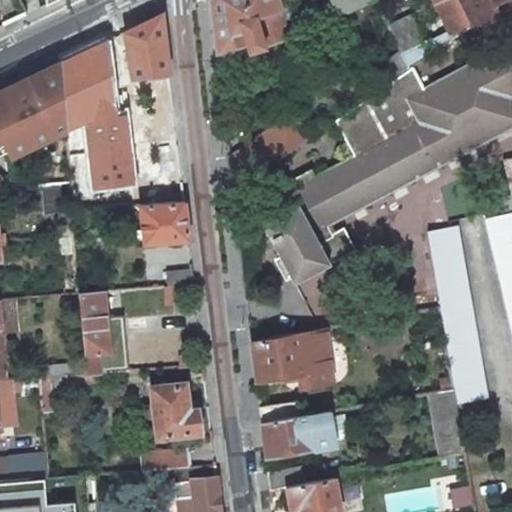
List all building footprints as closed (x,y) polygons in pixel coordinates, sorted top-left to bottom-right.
[(0,0),(0,11),(6,24),(27,14),(19,0),(0,0)] [(281,10),(278,0),(209,0),(217,60),(269,45),(289,39),(280,10),(281,10)] [(331,0),(339,14),(370,0),(331,0)] [(431,28),(439,46),(452,37),(470,24),(459,0),(434,0),(445,22),(431,28)] [(459,0),(470,24),(501,20),(494,5),(504,0),(459,0)] [(405,13),(387,22),(404,57),(409,67),(411,66),(425,55),(405,13)] [(132,78),(169,73),(162,15),(161,14),(123,32),(132,78)] [(327,224),(511,125),(511,102),(509,96),(511,94),(511,42),(423,89),(411,66),(409,67),(375,90),(334,119),(353,157),(316,177),(311,168),(279,185),(291,209),(279,215),(262,224),(277,253),(293,282),(329,263),(355,249),(343,227),(331,233),(327,224)] [(80,99),(77,54),(61,62),(64,100),(80,99)] [(404,57),(371,80),(375,90),(409,67),(404,57)] [(0,155),(57,128),(57,125),(66,124),(64,100),(61,62),(28,78),(40,104),(34,107),(32,103),(22,108),(24,112),(17,115),(17,117),(4,89),(0,90),(0,155)] [(290,114),(229,157),(233,190),(307,139),(290,114)] [(511,158),(503,160),(507,175),(511,174),(511,158)] [(150,187),(151,204),(184,201),(182,184),(150,187)] [(291,209),(279,185),(267,192),(279,215),(291,209)] [(89,195),(71,197),(72,209),(90,208),(89,195)] [(142,243),(189,240),(184,201),(151,204),(139,205),(140,221),(141,230),(136,230),(136,240),(141,239),(142,243)] [(107,223),(140,221),(139,205),(106,207),(107,223)] [(511,327),(511,212),(486,219),(511,327)] [(457,226),(426,232),(439,306),(454,390),(456,403),(487,397),(457,226)] [(168,271),(170,285),(185,284),(194,283),(192,270),(168,271)] [(108,351),(103,291),(78,293),(85,353),(86,362),(87,374),(95,373),(98,373),(97,352),(108,351)] [(256,379),(291,374),(292,380),(300,379),(301,387),(329,383),(331,380),(329,365),(322,328),(305,331),(251,341),(256,379)] [(98,373),(127,371),(126,350),(108,351),(97,352),(98,373)] [(42,365),(43,377),(50,376),(65,375),(87,374),(86,362),(42,365)] [(95,381),(95,373),(87,374),(65,375),(66,383),(95,381)] [(51,392),(50,376),(43,377),(40,377),(40,384),(41,390),(41,392),(51,392)] [(12,379),(12,386),(40,384),(40,377),(39,377),(12,379)] [(0,379),(0,423),(16,422),(13,392),(12,386),(12,379),(7,379),(0,379)] [(151,387),(157,437),(199,432),(197,409),(188,410),(184,383),(151,387)] [(428,394),(439,457),(465,452),(456,403),(454,390),(428,394)] [(296,401),(259,406),(261,423),(298,416),(296,401)] [(333,441),(328,411),(308,415),(298,416),(261,423),(265,454),(311,445),(333,441)] [(188,448),(140,452),(141,470),(172,468),(189,467),(188,448)] [(7,457),(0,457),(0,480),(46,477),(48,477),(46,453),(7,456),(7,457)] [(299,467),(267,472),(269,490),(286,487),(302,483),(299,467)] [(46,477),(0,480),(0,511),(76,511),(76,503),(48,505),(46,477)] [(341,511),(334,478),(302,483),(286,487),(290,510),(298,509),(298,511),(341,511)] [(173,481),(176,511),(221,511),(217,479),(173,481)]
